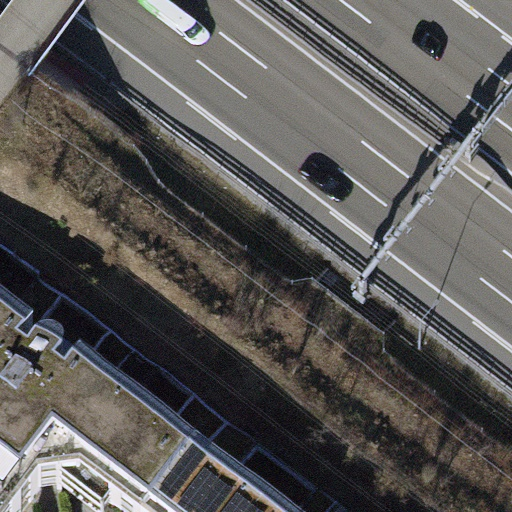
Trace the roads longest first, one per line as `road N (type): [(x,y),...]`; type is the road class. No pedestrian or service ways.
road 1 (motorway): [(148,0),(511,278)]
road 2 (motorway): [(511,106),(370,0)]
